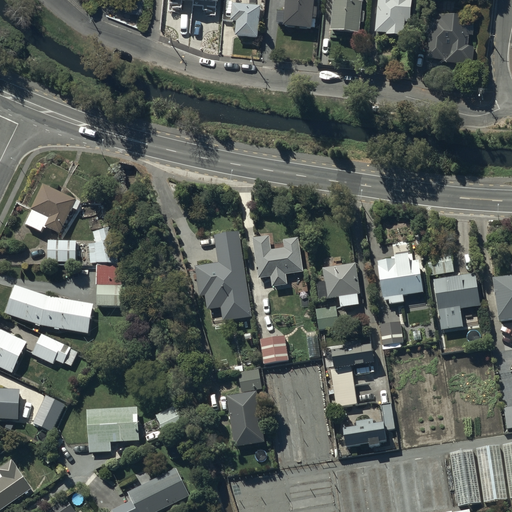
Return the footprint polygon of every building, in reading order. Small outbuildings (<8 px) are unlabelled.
[(117,0),(115,10),(140,16),(143,0),(117,0)] [(284,30),(284,33),(312,36),(315,0),(287,0),(285,19),(279,18),(278,29),(284,30)] [(382,0),(379,36),(389,37),(389,39),(405,40),(407,21),(416,21),(417,5),(414,5),(414,0),(382,0)] [(365,3),(337,1),(334,36),(362,38),(364,27),(366,27),(367,16),(364,16),(365,3)] [(263,11),(235,8),(233,25),(239,26),(237,40),(260,43),(263,11)] [(427,33),(429,34),(428,57),(447,58),(446,61),(472,63),(474,46),(467,45),(467,34),(474,34),(475,14),(441,12),(440,16),(428,15),(427,33)] [(221,20),(213,19),(211,41),(219,41),(221,20)] [(82,201),(44,182),(32,208),(34,209),(27,223),(42,231),(45,226),(47,228),(48,225),(61,231),(73,207),(78,209),(82,201)] [(90,244),(91,262),(119,261),(118,239),(110,240),(107,227),(94,231),(97,242),(90,244)] [(270,233),(254,236),(260,277),(272,275),(273,285),(288,283),(287,273),(305,270),(300,236),(284,238),(286,247),(273,249),(270,233)] [(77,240),(49,239),(48,261),(55,261),(55,264),(65,264),(65,261),(78,261),(78,251),(77,251),(77,240)] [(215,300),(244,295),(236,245),(219,248),(219,246),(207,248),(208,254),(200,255),(204,280),(211,278),(215,300)] [(428,254),(431,275),(455,271),(452,250),(428,254)] [(396,257),(379,259),(384,297),(386,297),(386,300),(390,299),(391,303),(405,301),(404,294),(424,291),(420,259),(414,260),(413,251),(395,253),(396,257)] [(362,293),(357,261),(324,267),(326,280),(318,281),(321,298),(340,295),(342,306),(360,303),(359,293),(362,293)] [(123,264),(100,264),(97,264),(97,275),(95,275),(95,283),(98,283),(98,305),(123,305),(123,264)] [(476,272),(435,279),(442,329),(464,325),(462,308),(481,305),(476,272)] [(511,272),(493,276),(499,319),(511,317),(511,272)] [(60,329),(60,327),(90,332),(95,303),(50,295),(16,284),(7,312),(36,322),(36,324),(40,326),(41,324),(42,324),(56,326),(56,328),(60,329)] [(322,308),(317,309),(320,329),(339,326),(336,306),(330,307),(329,305),(322,306),(322,308)] [(0,322),(0,321),(0,365),(13,372),(28,341),(0,327),(0,322)] [(402,322),(381,324),(384,345),(405,342),(402,322)] [(72,347),(42,333),(33,353),(54,363),(56,359),(64,363),(65,362),(72,365),(79,352),(71,348),(72,347)] [(286,335),(261,338),(264,363),(289,360),(286,335)] [(336,367),(331,368),(337,406),(359,403),(353,366),(376,362),(373,342),(363,344),(362,339),(345,342),(346,346),(333,348),(336,367)] [(234,345),(214,351),(220,372),(240,366),(234,345)] [(263,388),(261,376),(263,376),(262,371),(260,371),(260,368),(239,372),(243,391),(263,388)] [(0,416),(20,418),(21,388),(0,387),(0,416)] [(258,390),(228,394),(236,446),(266,441),(258,390)] [(66,403),(47,395),(34,422),(53,430),(66,403)] [(177,404),(156,414),(166,432),(186,423),(177,404)] [(394,431),(389,405),(380,406),(383,424),(372,425),(372,421),(355,424),(356,428),(343,430),(346,448),(369,444),(369,448),(379,446),(378,443),(386,441),(385,432),(394,431)] [(138,406),(88,409),(90,451),(112,450),(112,441),(140,439),(138,406)] [(54,436),(56,438),(50,448),(56,458),(72,448),(62,431),(54,436)] [(511,442),(503,444),(510,497),(511,496),(511,442)] [(485,501),(507,498),(499,444),(477,447),(485,501)] [(473,449),(450,453),(458,505),(481,502),(473,449)] [(66,470),(83,460),(79,452),(62,462),(66,470)] [(440,453),(337,470),(343,511),(422,511),(423,511),(449,506),(440,453)] [(13,458),(0,467),(0,470),(4,476),(0,478),(0,510),(32,487),(13,458)] [(154,511),(190,494),(177,467),(129,491),(133,499),(112,509),(113,511),(154,511)] [(51,511),(76,511),(67,499),(51,511)]
